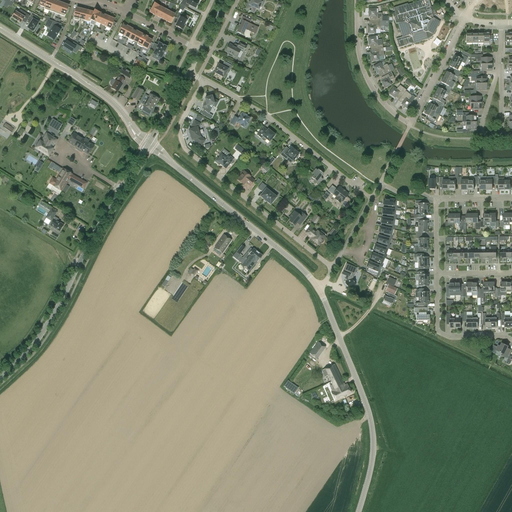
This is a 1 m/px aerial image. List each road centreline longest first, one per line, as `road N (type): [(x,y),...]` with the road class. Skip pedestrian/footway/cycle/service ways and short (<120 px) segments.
road 1 (residential): [(333,267),(184,149),(179,125),(203,81)]
road 2 (residential): [(465,18),(410,125),(390,112),(365,74),(357,0)]
road 3 (tertiary): [(358,511),(372,427),(318,289)]
road 4 (tertiary): [(0,377),(56,310),(121,189)]
road 5 (tertiary): [(318,289),(148,144)]
road 6 (residential): [(361,191),(266,117),(203,81)]
road 7 (tertiary): [(148,144),(110,100),(0,29)]
road 8 (residential): [(436,273),(436,199),(511,198)]
road 9 (residential): [(511,339),(437,329),(436,273)]
